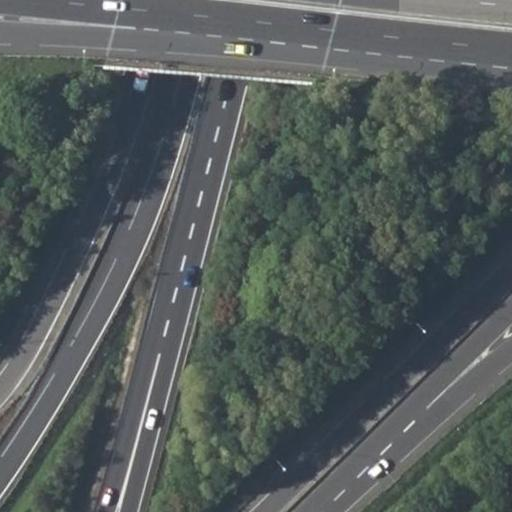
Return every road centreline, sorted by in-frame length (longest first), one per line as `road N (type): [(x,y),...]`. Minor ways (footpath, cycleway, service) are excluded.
road 1 (motorway): [(207,0),(162,180),(138,242),(71,369),(0,479)]
road 2 (motorway): [(144,442),(258,0)]
road 3 (motorway): [(163,0),(117,159),(38,331),(0,391)]
road 4 (motorway): [(511,268),(267,511)]
road 5 (motorway): [(178,14),(511,49)]
road 6 (motorway): [(0,34),(104,39),(178,14)]
road 7 (motorway): [(308,511),(411,409)]
road 8 (motorway): [(36,0),(178,14)]
road 9 (motorway): [(411,409),(511,310)]
road 10 (motorway): [(411,409),(436,409),(511,350)]
